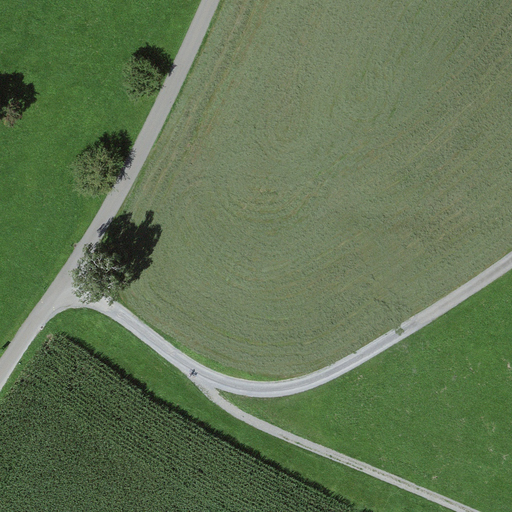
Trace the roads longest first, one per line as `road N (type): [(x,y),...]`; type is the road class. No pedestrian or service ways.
road 1 (track): [(511,255),(377,351),(281,387),(210,381),(64,282)]
road 2 (residential): [(212,0),(158,119),(0,378)]
